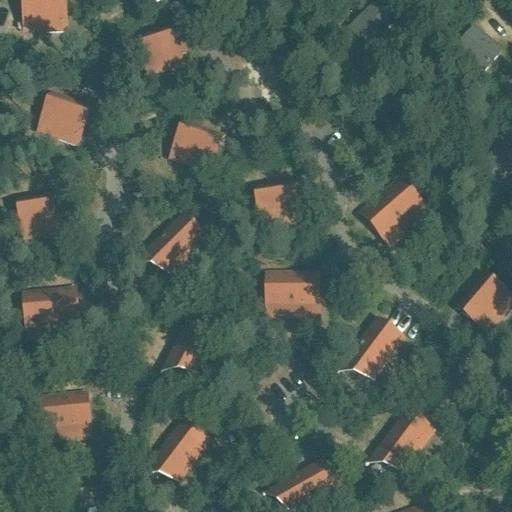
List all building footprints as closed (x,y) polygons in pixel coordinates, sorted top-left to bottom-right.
[(45,22),(45,33),(66,32),(64,0),(24,0),(25,23),(45,22)] [(375,5),(347,32),(367,52),(395,25),(375,5)] [(137,41),(146,68),(166,61),(169,71),(189,64),(176,27),(137,41)] [(473,27),(456,51),(485,74),(503,52),(473,27)] [(61,131),(57,141),(77,148),(89,110),(52,97),(42,125),(61,131)] [(192,159),(189,169),(208,176),(222,139),(184,125),(174,152),(192,159)] [(476,175),(499,191),(511,175),(511,155),(499,145),(476,175)] [(408,218),(415,227),(429,215),(400,182),(362,215),(383,240),(408,218)] [(279,216),(281,226),(301,223),(295,184),(255,190),(260,219),(279,216)] [(18,203),(22,231),(41,228),(43,239),(63,236),(57,197),(18,203)] [(180,218),(144,254),(167,277),(203,241),(180,218)] [(268,276),(268,309),(300,309),(300,321),(318,321),(318,276),(268,276)] [(457,311),(479,329),(493,313),(501,320),(511,306),(511,302),(484,279),(457,311)] [(24,297),(27,330),(60,327),(61,338),(79,337),(75,292),(24,297)] [(166,361),(196,376),(219,331),(189,316),(166,361)] [(344,363),(370,383),(401,342),(374,322),(344,363)] [(36,401),(39,434),(72,431),(73,442),(91,440),(86,396),(36,401)] [(374,456),(401,476),(431,435),(405,415),(374,456)] [(149,465),(175,485),(206,445),(180,425),(149,465)] [(317,465),(273,491),(285,511),(302,511),(334,494),(317,465)]
